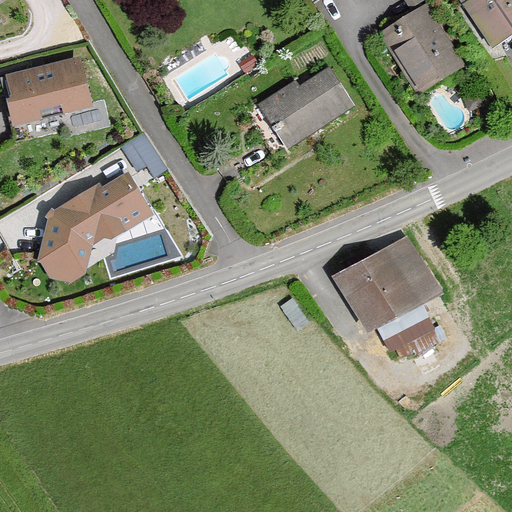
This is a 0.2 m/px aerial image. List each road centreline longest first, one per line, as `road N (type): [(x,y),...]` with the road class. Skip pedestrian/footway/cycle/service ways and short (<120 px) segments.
road 1 (residential): [(253,273),(79,0)]
road 2 (unclassified): [(253,273),(511,158)]
road 3 (unclassified): [(8,350),(253,273)]
